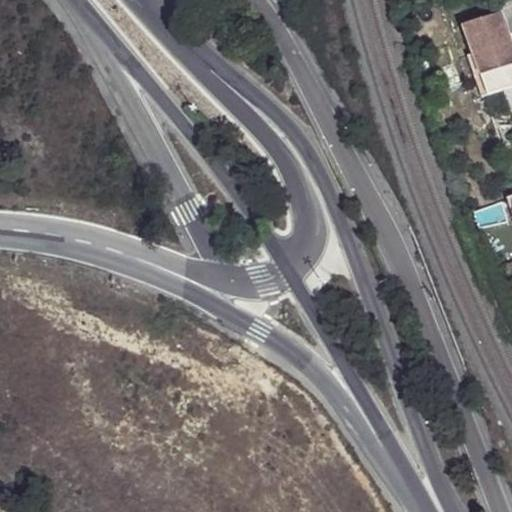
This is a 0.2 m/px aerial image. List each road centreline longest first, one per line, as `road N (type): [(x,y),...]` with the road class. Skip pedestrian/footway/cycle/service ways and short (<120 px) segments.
road 1 (secondary): [(458,511),(322,170),(284,115),(140,0)]
road 2 (residential): [(491,511),(388,248),(315,88),(263,0)]
road 3 (motorway): [(134,257),(307,363),(424,511)]
road 4 (secondary): [(290,274),(311,244),(309,203),(287,160),(137,0)]
road 5 (secondary): [(100,46),(167,104),(239,187),(290,274)]
road 6 (secondary): [(290,274),(426,511)]
road 7 (secondary): [(100,46),(220,278)]
road 8 (motorway): [(0,229),(134,257)]
